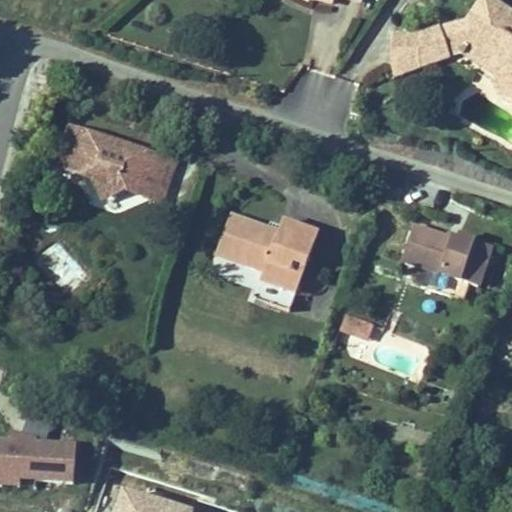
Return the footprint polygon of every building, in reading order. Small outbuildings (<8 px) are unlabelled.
[(310,0),(317,2),(317,4),(336,9),(337,0),(310,0)] [(511,19),(481,0),(480,0),(464,26),(453,42),(499,72),(511,95),(511,19)] [(492,84),(502,102),(511,106),(511,95),(499,72),(453,42),(464,26),(438,35),(449,66),(460,63),(492,84)] [(449,66),(438,35),(414,42),(392,39),(390,87),(449,66)] [(123,140),(69,121),(54,164),(89,176),(94,187),(113,194),(116,185),(162,201),(177,159),(123,140)] [(212,253),(259,270),(251,294),(289,307),(295,290),(282,285),(291,259),(304,263),(316,229),(287,219),(280,217),(278,223),(276,228),(274,235),(264,232),(267,225),(265,224),(226,211),(212,253)] [(267,219),(265,224),(267,225),(276,228),(278,223),(267,219)] [(458,231),(456,237),(448,235),(413,223),(401,258),(426,267),(421,283),(466,299),(472,281),(478,283),(492,243),(477,238),(458,231)] [(276,228),(267,225),(264,232),(274,235),(276,228)] [(456,237),(458,231),(450,229),(448,235),(456,237)] [(295,290),(304,263),(291,259),(282,285),(295,290)] [(371,339),(373,323),(351,320),(348,335),(371,339)] [(10,445),(0,443),(0,497),(22,499),(23,491),(75,494),(78,449),(34,446),(35,441),(11,435),(10,445)] [(122,461),(156,464),(159,441),(124,437),(122,461)] [(177,511),(124,495),(118,511),(177,511)]
